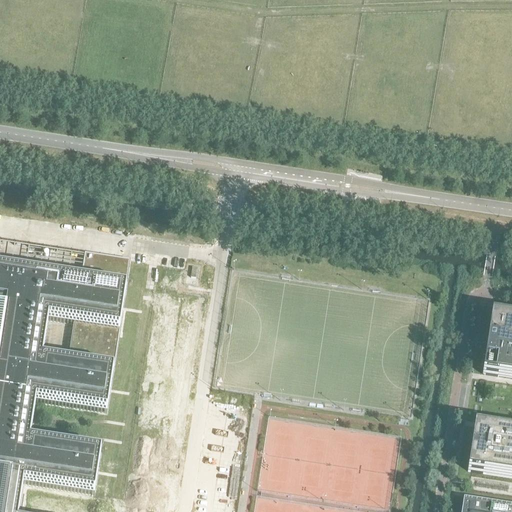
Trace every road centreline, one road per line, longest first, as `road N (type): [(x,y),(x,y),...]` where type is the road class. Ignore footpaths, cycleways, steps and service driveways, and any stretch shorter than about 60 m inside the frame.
road 1 (unclassified): [(437,511),(468,311),(483,294),(511,295)]
road 2 (unclassified): [(201,406),(228,222)]
road 3 (tertiary): [(169,157),(0,131)]
